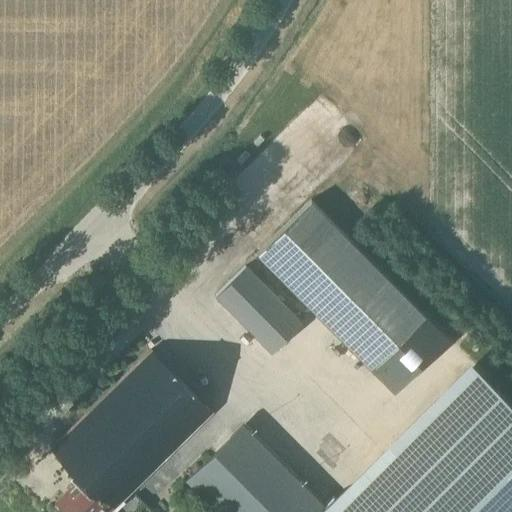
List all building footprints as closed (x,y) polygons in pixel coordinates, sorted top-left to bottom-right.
[(324,166),(349,144),(338,133),(314,155),(324,166)] [(371,367),(384,355),(425,314),(310,198),(257,251),(371,367)] [(259,236),(283,210),(273,200),(249,227),(259,236)] [(244,264),(215,293),(272,350),(301,321),(244,264)] [(107,510),(211,410),(150,348),(50,446),(80,476),(55,500),(66,511),(98,511),(104,507),(107,510)] [(370,511),(349,511),(332,494),(320,506),(326,511),(511,511),(511,402),(496,386),(370,511)] [(306,511),(320,499),(244,422),(187,479),(219,511),(306,511)]
